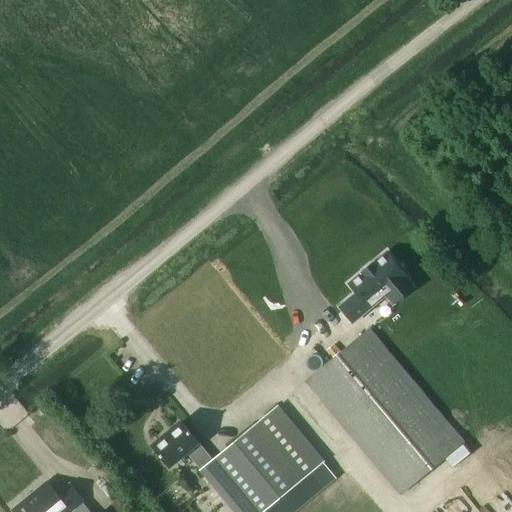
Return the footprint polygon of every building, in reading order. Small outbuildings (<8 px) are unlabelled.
[(361,287),(344,302),(358,318),(391,290),(398,298),(418,281),(411,273),(412,272),(391,247),(353,278),(361,287)] [(405,377),(360,327),(327,356),(371,407),(405,377)] [(329,361),(304,382),(401,496),(464,442),(426,397),(387,430),(329,361)] [(181,423),(153,446),(170,467),(185,453),(200,471),(199,472),(232,511),(298,511),(285,495),(326,462),(278,406),(253,426),(213,461),(198,443),(181,423)] [(322,511),(387,511),(358,474),(317,505),(322,511)] [(38,495),(18,511),(61,511),(62,511),(72,511),(84,503),(69,486),(57,496),(45,482),(35,491),(38,495)]
